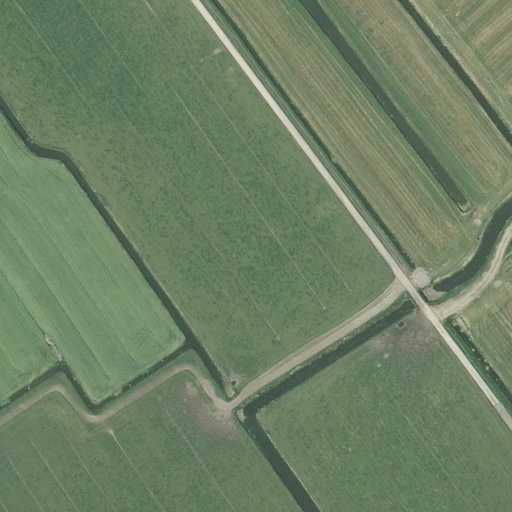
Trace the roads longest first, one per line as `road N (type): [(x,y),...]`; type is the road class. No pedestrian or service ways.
road 1 (track): [(193,0),(511,427)]
road 2 (track): [(402,279),(226,404),(180,372),(105,414),(83,413),(56,390),(0,423)]
road 3 (track): [(433,319),(485,280),(511,230)]
